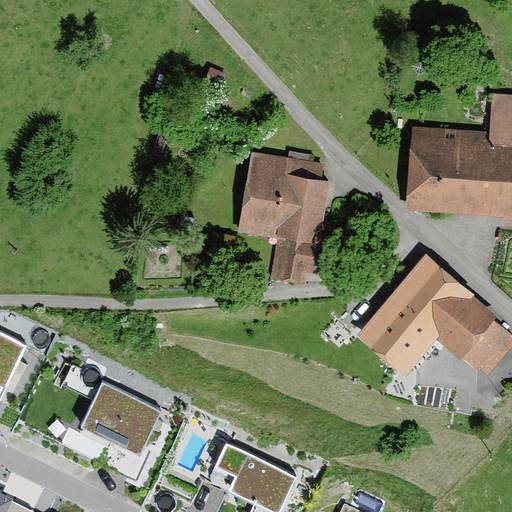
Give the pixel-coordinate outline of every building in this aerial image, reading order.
[(511,96),(494,95),(491,145),(511,146),(511,96)] [(511,146),(491,145),(420,140),(415,199),(511,206),(511,146)] [(322,164),(259,151),(248,218),(287,225),(279,269),(303,273),(305,263),(327,266),(327,268),(337,270),(341,247),(321,243),(322,236),(310,234),(322,164)] [(511,337),(507,330),(430,265),(372,333),(402,358),(431,323),(478,363),(481,359),(490,366),(511,340),(511,337)] [(0,395),(26,343),(0,329),(0,395)] [(161,408),(103,380),(82,422),(140,450),(161,408)] [(278,511),(297,475),(225,439),(214,462),(234,472),(227,485),(256,499),(249,511),(278,511)] [(0,511),(32,511),(33,510),(0,493),(0,511)] [(364,511),(345,503),(340,511),(364,511)]
